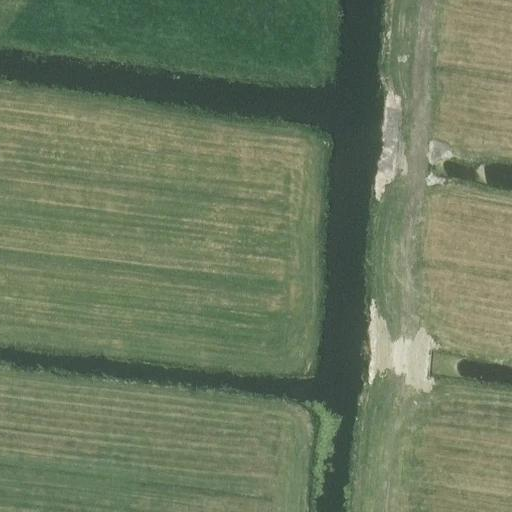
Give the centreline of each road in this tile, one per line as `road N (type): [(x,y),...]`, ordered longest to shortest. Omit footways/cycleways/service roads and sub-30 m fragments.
road 1 (track): [(431,0),(413,399)]
road 2 (track): [(511,414),(413,399),(388,511)]
